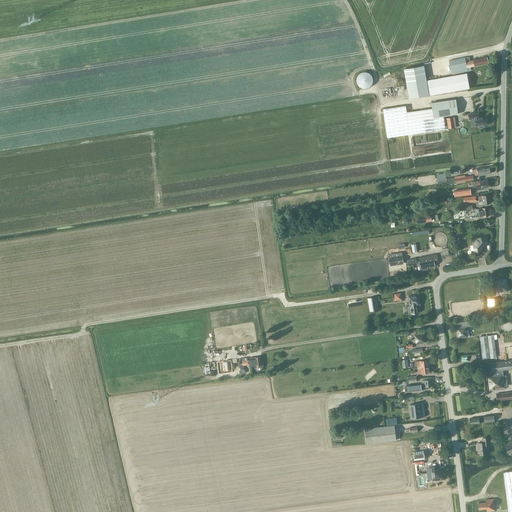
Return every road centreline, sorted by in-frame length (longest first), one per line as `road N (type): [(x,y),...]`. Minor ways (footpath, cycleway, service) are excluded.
road 1 (unclassified): [(462,511),(435,287),(444,277),(500,266)]
road 2 (unclassified): [(500,266),(504,53),(511,27)]
road 3 (unknown): [(288,307),(438,281)]
